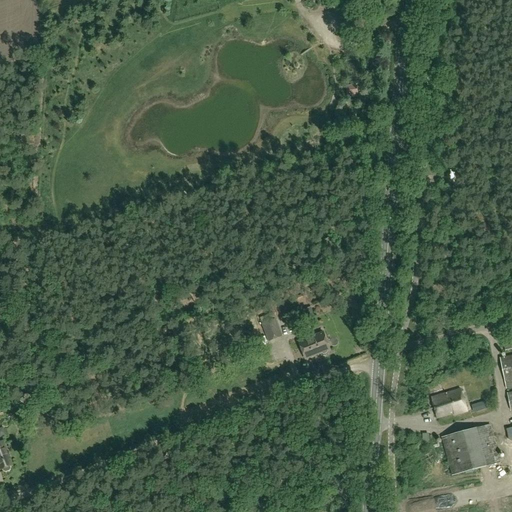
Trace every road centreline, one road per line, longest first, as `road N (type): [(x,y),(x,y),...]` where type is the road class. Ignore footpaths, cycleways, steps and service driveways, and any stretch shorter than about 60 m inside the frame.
road 1 (track): [(0,499),(378,362)]
road 2 (primary): [(380,349),(406,0)]
road 3 (primary): [(368,511),(380,349)]
road 4 (unclassified): [(380,349),(511,320)]
